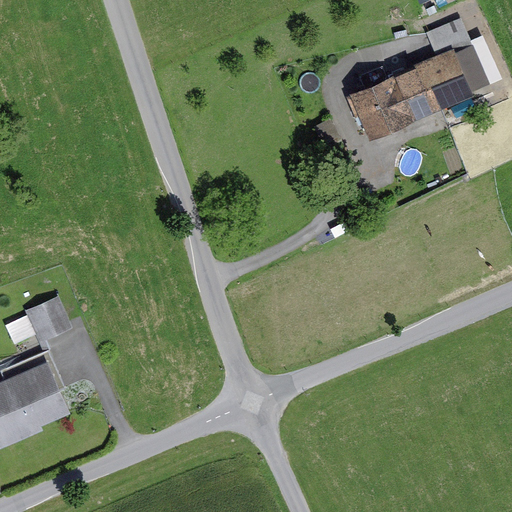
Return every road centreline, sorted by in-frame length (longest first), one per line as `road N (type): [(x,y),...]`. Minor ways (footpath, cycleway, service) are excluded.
road 1 (unclassified): [(118,0),(249,404)]
road 2 (unclassified): [(511,292),(249,404)]
road 3 (unclassified): [(249,404),(2,511)]
